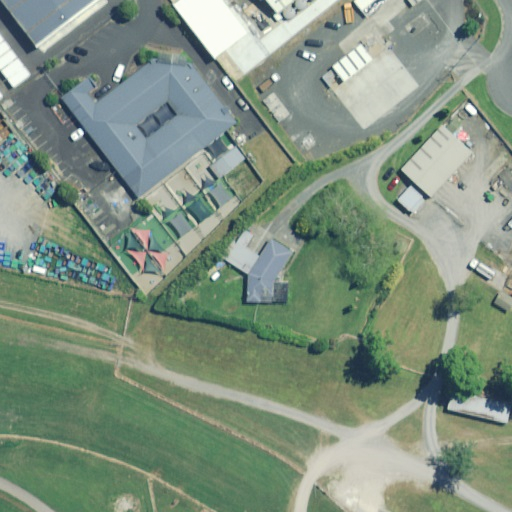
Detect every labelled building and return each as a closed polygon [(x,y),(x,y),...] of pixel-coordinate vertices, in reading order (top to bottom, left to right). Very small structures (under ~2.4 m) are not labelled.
[(94,0),(0,0),(0,12),(29,50),(94,0)] [(290,0),(262,0),(273,13),(290,0)] [(315,0),(296,0),(282,11),(290,21),(315,0)] [(139,196),(235,123),(175,46),(99,104),(85,85),(65,100),(139,196)] [(375,95),(367,90),(353,111),(364,119),(355,133),(366,141),(376,127),(381,130),(392,114),(371,100),(375,95)] [(465,150),(433,124),(397,168),(429,194),(465,150)] [(244,160),(234,146),(209,165),(220,179),(244,160)] [(24,188),(4,163),(0,167),(0,187),(10,200),(24,188)] [(426,201),(412,187),(399,200),(414,214),(426,201)] [(274,282),(294,251),(272,237),(248,273),(246,301),(272,303),(274,282)] [(511,307),(511,298),(501,292),(495,303),(510,312),(511,307)] [(511,403),(452,390),(448,409),(508,423),(511,405),(511,403)]
